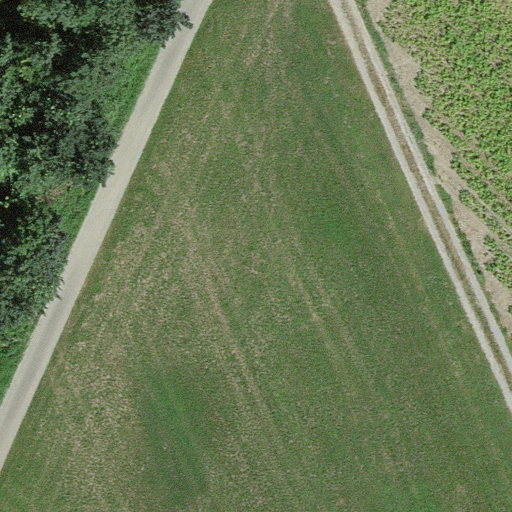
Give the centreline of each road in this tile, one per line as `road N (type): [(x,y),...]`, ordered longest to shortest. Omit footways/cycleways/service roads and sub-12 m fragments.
road 1 (track): [(192,0),(0,426)]
road 2 (track): [(511,402),(316,0)]
